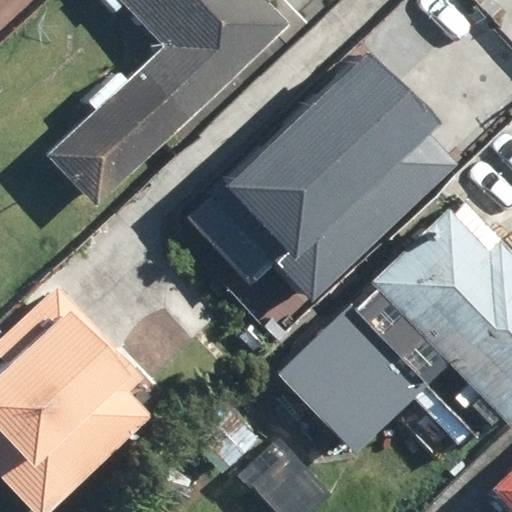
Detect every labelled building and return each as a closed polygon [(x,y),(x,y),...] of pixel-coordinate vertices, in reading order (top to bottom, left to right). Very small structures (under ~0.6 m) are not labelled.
[(126,0),(159,34),(39,147),(85,196),(283,10),(273,0),(126,0)] [(364,49),(189,216),(249,278),(275,253),(316,296),(453,165),(424,135),(436,124),(364,49)] [(447,210),(279,370),(356,450),(449,361),(511,426),(511,425),(511,253),(501,242),(489,253),(447,210)] [(66,288),(0,345),(0,481),(27,511),(36,511),(164,400),(66,288)] [(511,458),(487,482),(511,507),(511,458)]
